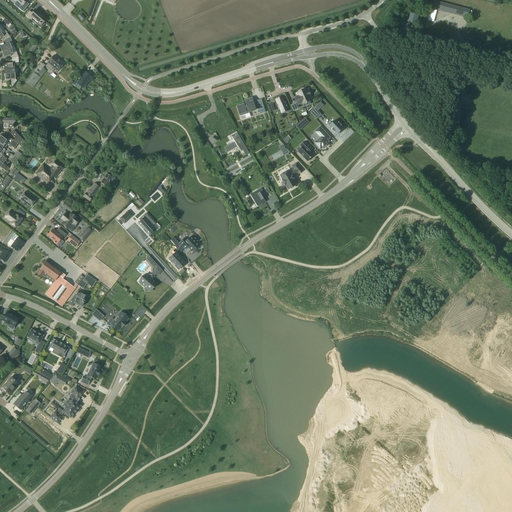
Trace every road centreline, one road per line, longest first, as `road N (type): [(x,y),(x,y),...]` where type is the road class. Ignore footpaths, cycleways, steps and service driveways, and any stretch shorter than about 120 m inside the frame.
road 1 (residential): [(353,175),(200,281),(131,358)]
road 2 (residential): [(131,358),(80,448),(17,511)]
road 3 (tertiary): [(142,88),(177,92),(306,52)]
road 4 (tertiary): [(511,234),(411,126)]
road 5 (residential): [(131,358),(0,295)]
road 6 (residential): [(0,279),(85,167)]
road 7 (tertiary): [(142,88),(47,0)]
road 8 (tertiary): [(404,117),(352,55),(306,52)]
